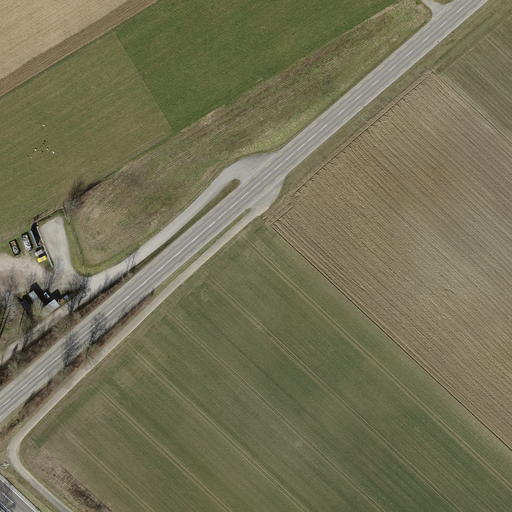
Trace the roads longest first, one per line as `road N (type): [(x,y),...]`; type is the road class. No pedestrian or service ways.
road 1 (tertiary): [(472,0),(0,407)]
road 2 (track): [(68,511),(18,467),(14,440),(275,196),(271,173)]
road 3 (track): [(0,359),(160,239),(238,169),(256,165),(271,173)]
